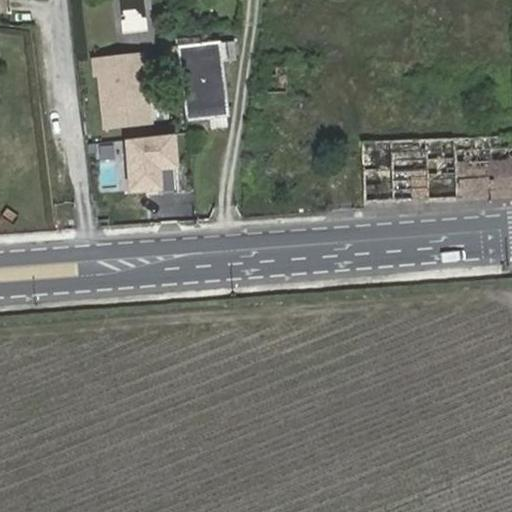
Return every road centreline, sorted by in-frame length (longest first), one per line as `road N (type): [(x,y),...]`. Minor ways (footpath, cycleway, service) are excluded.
road 1 (track): [(511,293),(0,331)]
road 2 (secondary): [(511,231),(220,256)]
road 3 (residential): [(94,266),(64,0)]
road 4 (residential): [(220,256),(244,0)]
road 5 (secondary): [(220,256),(94,266)]
